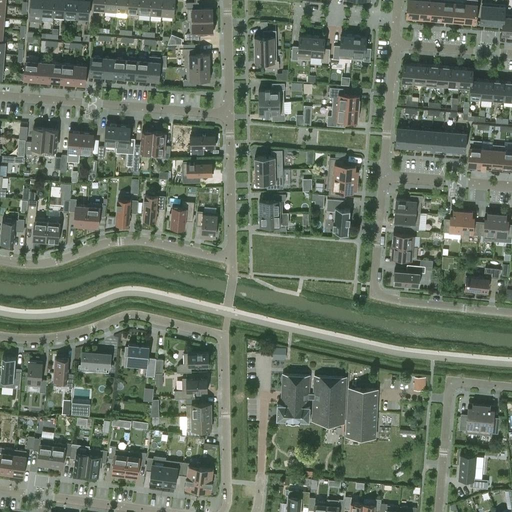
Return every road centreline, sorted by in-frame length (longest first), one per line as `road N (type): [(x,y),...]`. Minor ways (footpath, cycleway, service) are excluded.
road 1 (residential): [(0,261),(54,262),(119,241),(233,259),(229,115)]
road 2 (residential): [(382,175),(373,295),(511,313)]
road 3 (residential): [(0,95),(229,115)]
road 4 (residential): [(222,340),(147,316),(42,340),(0,336)]
road 5 (residential): [(222,340),(229,482),(222,511)]
road 6 (residential): [(255,511),(266,350)]
road 7 (residential): [(156,511),(0,491)]
road 8 (residential): [(392,44),(382,175)]
road 9 (residential): [(382,175),(511,187)]
road 10 (residential): [(511,387),(453,385),(443,453)]
road 11 (residential): [(392,44),(511,53)]
